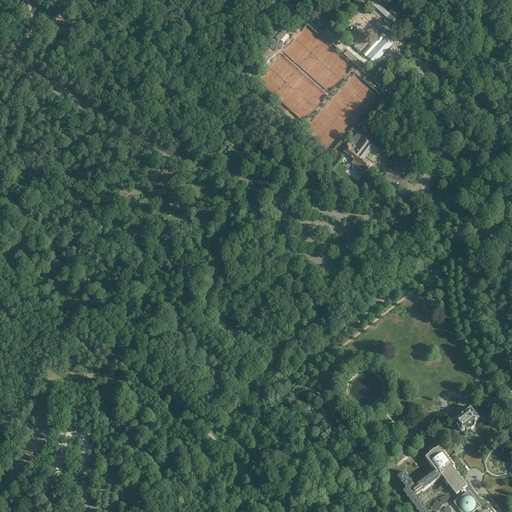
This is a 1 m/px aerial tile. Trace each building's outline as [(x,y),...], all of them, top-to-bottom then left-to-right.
[(396,19),(374,0),(366,0),(387,18),(385,20),(390,25),(396,19)] [(324,15),(316,24),(322,30),(330,21),(324,15)] [(382,33),(363,54),(366,57),(386,36),(385,36),(389,32),(385,29),(381,33),(382,33)] [(271,40),(271,44),(270,47),(270,48),(259,61),(265,66),(276,53),(277,53),(278,51),(282,50),(283,46),(284,43),(281,41),(287,34),(282,30),(274,40),(271,40)] [(388,36),(387,35),(369,56),(377,64),(399,39),(391,32),(388,36)] [(348,50),(344,54),(362,70),(365,66),(348,50)] [(374,76),(371,79),(374,82),(380,87),(383,83),(378,78),(374,76)] [(395,93),(383,83),(380,87),(382,89),(380,92),(388,100),(391,97),(395,93)] [(375,146),(363,136),(358,132),(350,142),(347,145),(349,146),(344,152),(343,154),(352,160),(353,159),(355,160),(352,163),(365,173),(367,170),(372,164),(365,159),(371,151),(378,156),(382,151),(375,145),(375,146)] [(444,301),(437,297),(433,303),(440,307),(444,301)] [(471,408),(453,421),(462,432),(466,429),(467,430),(469,429),(471,430),(474,427),(475,425),(476,424),(475,422),(479,419),(471,408)] [(459,429),(458,427),(454,429),(459,443),(455,444),(453,450),(456,453),(451,457),(447,457),(450,461),(464,450),(457,430),(459,429)] [(487,509),(479,498),(478,496),(477,496),(470,486),(468,487),(453,467),(455,466),(450,461),(447,457),(440,447),(436,450),(435,450),(430,453),(430,454),(426,457),(435,469),(414,485),(412,482),(411,481),(405,472),(398,477),(407,489),(404,491),(419,511),(490,511),(489,511),(487,508),(487,509)]
